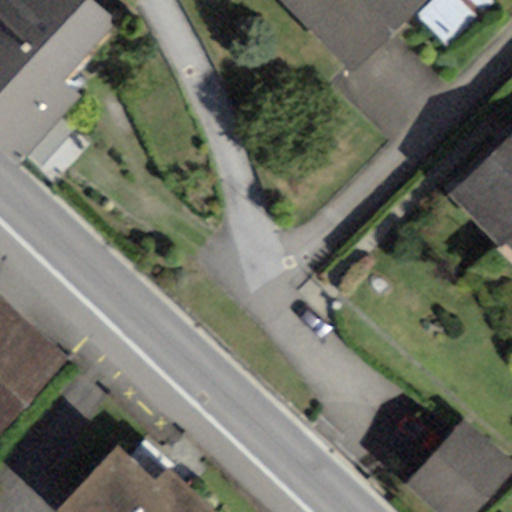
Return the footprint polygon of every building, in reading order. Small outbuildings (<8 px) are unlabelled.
[(107,25),(79,0),(3,0),(0,4),(0,140),(14,153),(66,95),(53,84),(107,25)] [(414,0),(270,0),(338,72),(414,0)] [(511,132),(446,197),(511,265),(511,132)] [(0,422),(53,361),(0,315),(0,422)] [(473,511),(511,469),(511,465),(459,418),(394,491),(417,511),(473,511)] [(141,487),(102,449),(46,506),(51,511),(201,511),(158,470),(141,487)]
